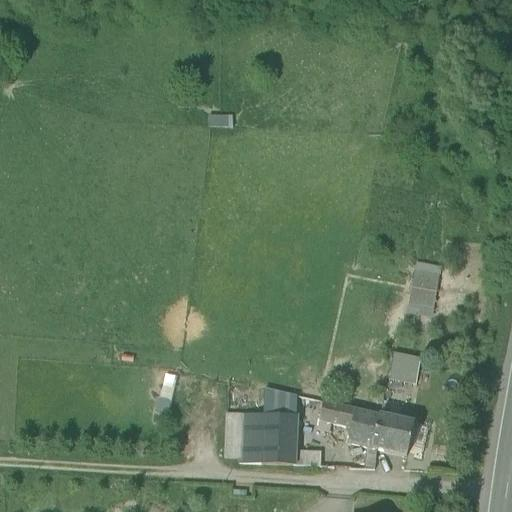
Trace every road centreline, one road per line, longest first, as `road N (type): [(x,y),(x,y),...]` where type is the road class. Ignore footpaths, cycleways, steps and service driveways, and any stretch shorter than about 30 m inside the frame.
road 1 (track): [(506,491),(0,464)]
road 2 (unknown): [(68,409),(511,423)]
